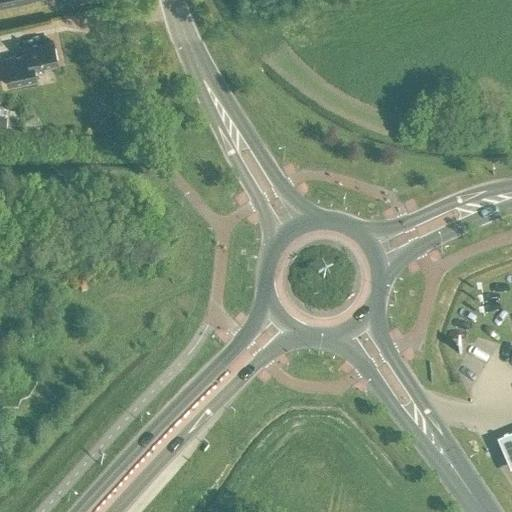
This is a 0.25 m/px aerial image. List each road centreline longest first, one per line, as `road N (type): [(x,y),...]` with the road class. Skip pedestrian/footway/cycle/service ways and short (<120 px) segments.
road 1 (tertiary): [(272,312),(82,511)]
road 2 (tertiary): [(120,511),(294,335)]
road 3 (tertiary): [(314,225),(208,91)]
road 4 (tertiary): [(208,91),(227,150),(278,245)]
road 5 (tertiary): [(511,194),(488,192),(363,239)]
road 6 (tertiary): [(382,277),(511,207)]
